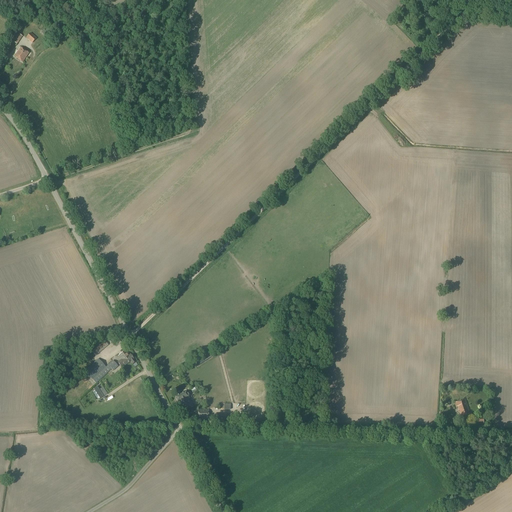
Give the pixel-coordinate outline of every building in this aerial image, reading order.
[(44,29),(41,33),(46,37),(51,32),(47,29),(45,31),(44,29)] [(17,44),(22,36),(17,33),(12,41),(17,44)] [(32,43),(36,38),(30,33),(26,38),(32,43)] [(22,62),(28,54),(20,48),(14,57),(22,62)] [(111,344),(108,340),(106,342),(105,342),(102,345),(105,349),(111,344)] [(126,350),(117,356),(120,360),(117,362),(120,367),(123,364),(124,366),(130,362),(132,365),(135,362),(129,354),(129,355),(126,350)] [(118,367),(112,361),(106,367),(98,359),(84,372),(96,384),(105,375),(109,371),(111,369),(112,370),(113,371),(118,367)] [(99,399),(103,397),(97,387),(93,389),(99,399)] [(187,394),(186,392),(175,397),(182,412),(193,407),(188,397),(191,395),(190,393),(187,394)] [(470,414),(465,400),(455,403),(456,407),(457,407),(461,417),(470,414)] [(208,420),(208,410),(198,410),(197,420),(208,420)]
